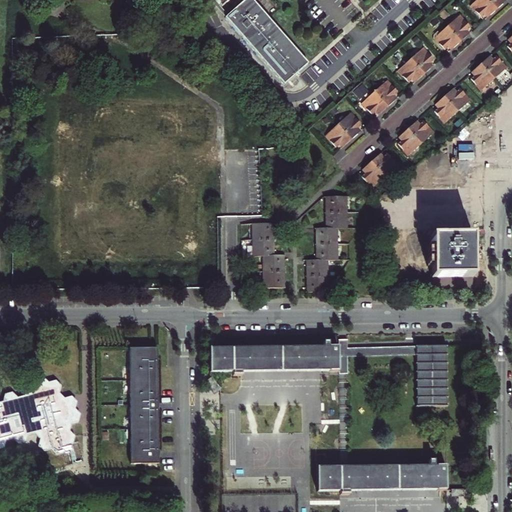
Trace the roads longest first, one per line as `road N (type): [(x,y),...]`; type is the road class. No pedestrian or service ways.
road 1 (residential): [(501,315),(232,318)]
road 2 (residential): [(345,167),(511,17)]
road 3 (residential): [(183,315),(186,511)]
road 4 (residential): [(501,315),(502,511)]
road 5 (residential): [(183,315),(0,316)]
road 6 (residential): [(229,160),(232,318)]
road 7 (residential): [(511,194),(501,211),(501,315)]
